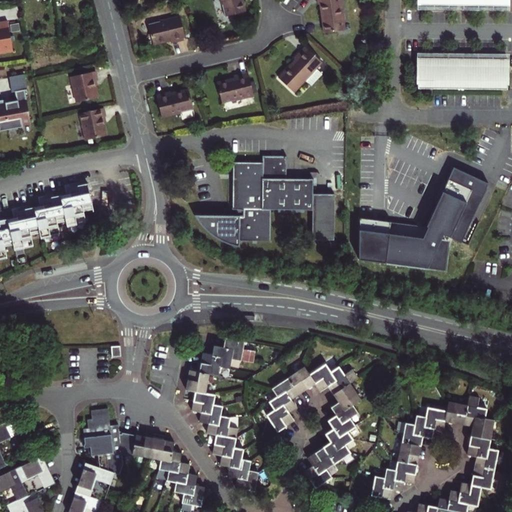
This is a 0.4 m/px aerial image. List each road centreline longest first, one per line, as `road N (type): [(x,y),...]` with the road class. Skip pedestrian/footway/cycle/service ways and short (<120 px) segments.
road 1 (tertiary): [(170,311),(196,302),(302,309),(511,357)]
road 2 (tertiary): [(511,343),(197,276),(173,264)]
road 3 (residential): [(129,391),(165,408),(231,498),(249,505)]
road 4 (residential): [(125,77),(244,48),(280,19)]
road 5 (residential): [(144,153),(0,188)]
road 6 (tertiary): [(119,263),(96,278),(0,299)]
road 7 (tertiary): [(0,312),(97,301),(119,308)]
